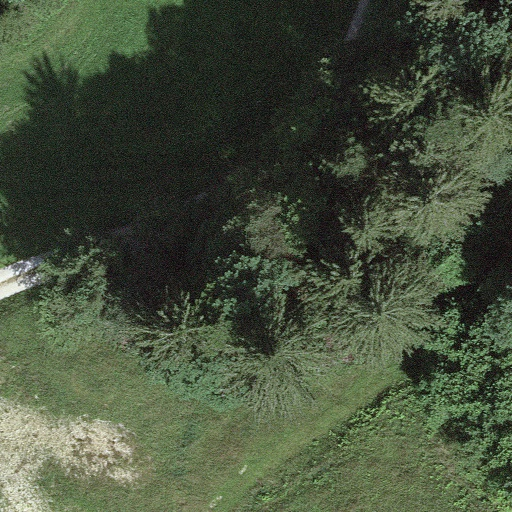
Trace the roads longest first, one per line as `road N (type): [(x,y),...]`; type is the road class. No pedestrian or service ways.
road 1 (track): [(378,0),(343,93),(287,163),(177,227),(0,290)]
road 2 (track): [(292,433),(420,354),(511,254)]
